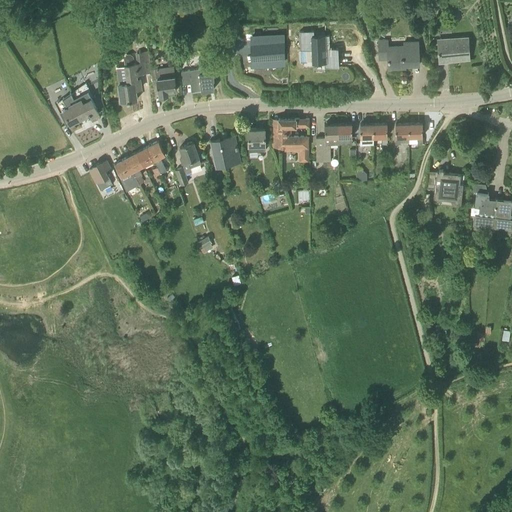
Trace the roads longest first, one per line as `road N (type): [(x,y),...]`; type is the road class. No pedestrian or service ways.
road 1 (tertiary): [(0,180),(57,166),(185,112),(456,103)]
road 2 (track): [(57,166),(79,226),(78,249),(38,282),(0,286)]
